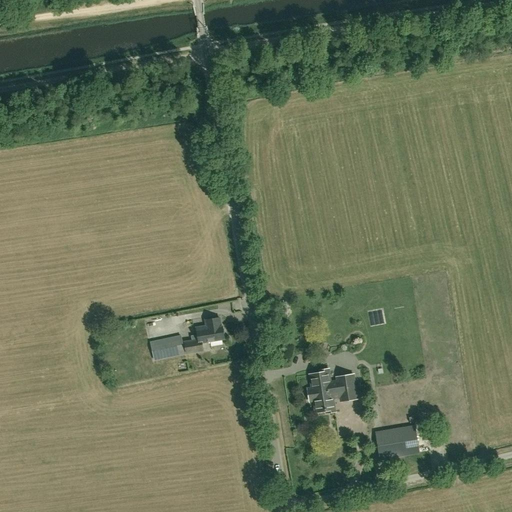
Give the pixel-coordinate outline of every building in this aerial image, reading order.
[(223,314),(231,314),(230,303),(222,304),(223,314)] [(201,343),(224,339),(224,335),(225,335),(225,330),(223,330),(222,327),(221,327),(220,318),(205,320),(206,326),(196,328),(198,340),(184,343),(186,354),(203,351),(201,343)] [(154,360),(185,354),(181,336),(150,342),(154,360)] [(310,375),(312,388),(314,388),(315,393),(355,387),(353,375),(337,377),(337,381),(330,382),(328,369),(320,371),(320,373),(310,375)] [(314,388),(312,388),(307,389),(310,401),(314,401),(316,412),(326,411),(327,413),(335,412),(333,399),(340,398),(341,401),(357,399),(355,387),(315,393),(314,388)] [(415,427),(375,434),(380,459),(419,452),(415,427)]
